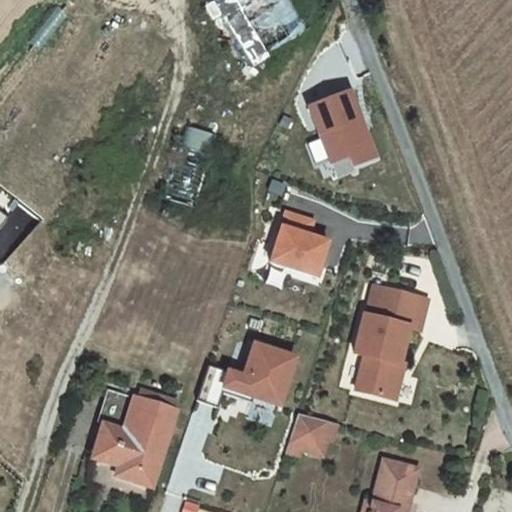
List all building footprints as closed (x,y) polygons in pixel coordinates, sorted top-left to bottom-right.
[(252,61),(308,33),(291,0),(209,0),(233,47),(230,48),(249,87),(261,80),(252,61)] [(334,169),(353,161),(357,171),(378,163),(368,137),(364,138),(359,126),(363,124),(351,96),(311,112),(334,169)] [(364,138),(368,137),(363,124),(359,126),(364,138)] [(165,199),(193,207),(215,135),(187,126),(165,199)] [(0,210),(0,230),(10,218),(0,210)] [(329,244),(310,237),(315,222),(287,213),(270,263),(317,279),(329,244)] [(382,289),(376,287),(368,316),(375,318),(382,289)] [(426,301),(382,289),(375,318),(368,316),(365,316),(355,354),(365,357),(356,391),(394,401),(401,375),(398,374),(392,372),(394,364),(400,366),(410,329),(418,331),(426,301)] [(278,408),(294,361),(254,347),(242,379),(207,368),(195,403),(217,410),(222,395),(237,400),(239,394),(278,408)] [(115,392),(104,426),(123,432),(134,399),(115,392)] [(173,402),(141,392),(138,400),(171,410),(173,402)] [(123,432),(104,426),(103,425),(92,459),(118,468),(114,477),(151,489),(176,412),(171,410),(138,400),(134,399),(123,432)] [(337,425),(298,415),(288,447),(301,451),(305,452),(307,444),(319,436),(327,438),(334,440),(337,425)] [(307,444),(305,452),(322,457),(327,438),(319,436),(307,444)] [(301,451),(288,447),(285,454),(299,457),(301,451)] [(407,511),(418,470),(383,460),(372,504),(365,502),(362,511),(407,511)]
